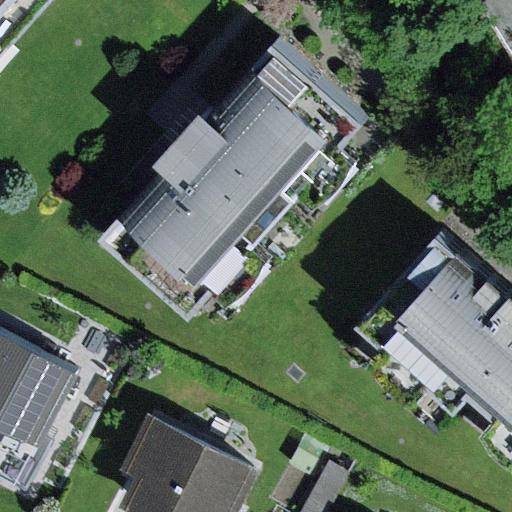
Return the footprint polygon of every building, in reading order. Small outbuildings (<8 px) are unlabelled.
[(0,0),(0,48),(43,0),(0,0)] [(273,44),(101,234),(181,307),(354,117),(273,44)] [(511,319),(434,248),(363,325),(511,461),(511,319)] [(0,338),(0,429),(41,451),(81,374),(3,333),(0,338)] [(239,511),(258,472),(148,420),(108,505),(123,511),(239,511)]
